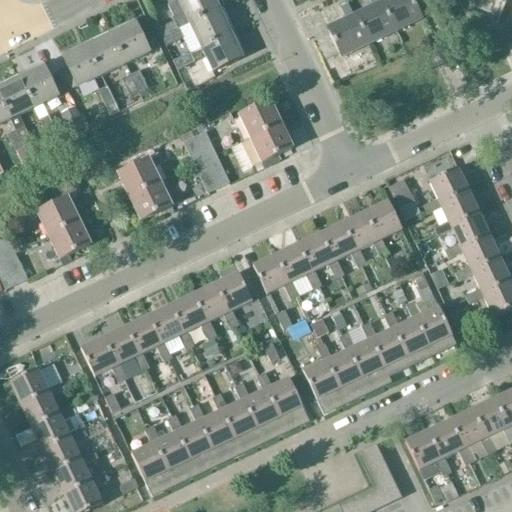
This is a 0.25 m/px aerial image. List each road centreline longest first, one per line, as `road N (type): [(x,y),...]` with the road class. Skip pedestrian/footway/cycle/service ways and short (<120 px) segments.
road 1 (residential): [(0,348),(348,175)]
road 2 (unclassified): [(266,0),(348,175)]
road 3 (residential): [(339,440),(511,357)]
road 4 (residential): [(348,175),(472,121)]
